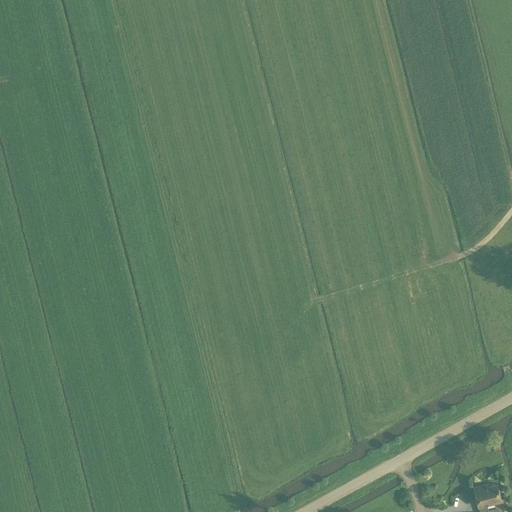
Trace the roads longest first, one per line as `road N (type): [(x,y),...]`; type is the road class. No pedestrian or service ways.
road 1 (track): [(239,511),(109,0)]
road 2 (unclassified): [(307,511),(511,398)]
